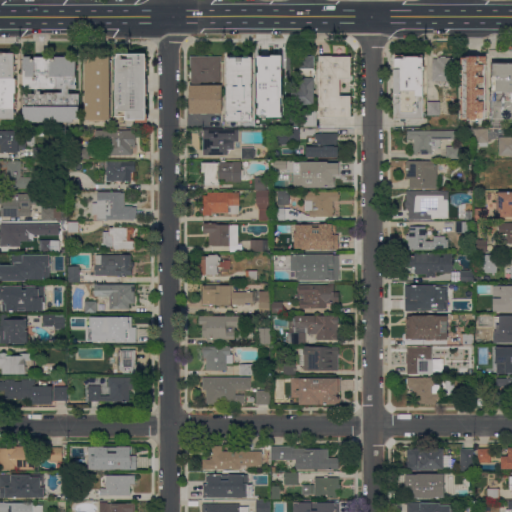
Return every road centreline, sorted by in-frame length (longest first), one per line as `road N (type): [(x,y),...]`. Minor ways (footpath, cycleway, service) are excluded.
road 1 (residential): [(170,511),(172,0)]
road 2 (residential): [(511,424),(0,425)]
road 3 (residential): [(372,511),(372,0)]
road 4 (secondary): [(511,16),(0,16)]
